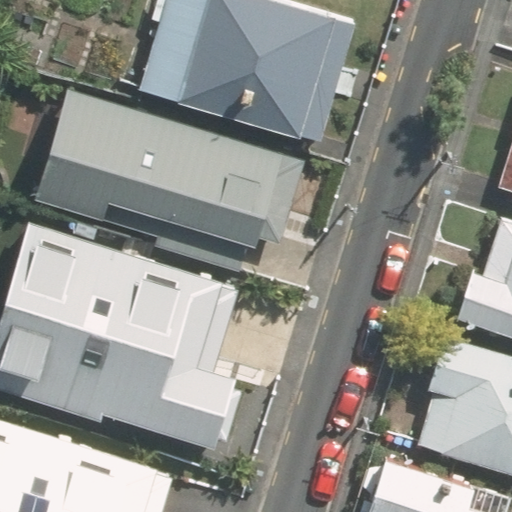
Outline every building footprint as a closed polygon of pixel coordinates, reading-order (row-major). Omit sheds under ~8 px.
[(164,0),(141,84),(297,133),(334,16),(283,0),(164,0)] [(282,150),(68,87),(36,194),(102,216),(108,195),(253,239),(282,150)] [(511,122),(490,188),(511,195),(511,122)] [(225,273),(30,215),(0,313),(0,385),(102,416),(105,408),(214,441),(236,370),(199,359),(225,273)] [(473,319),(511,331),(511,219),(503,217),(488,268),(472,263),(457,315),(473,319)] [(418,444),(511,471),(511,352),(444,332),(428,386),(435,388),(418,444)] [(155,511),(171,466),(0,417),(0,511),(155,511)] [(366,511),(511,511),(511,491),(384,453),(366,511)]
